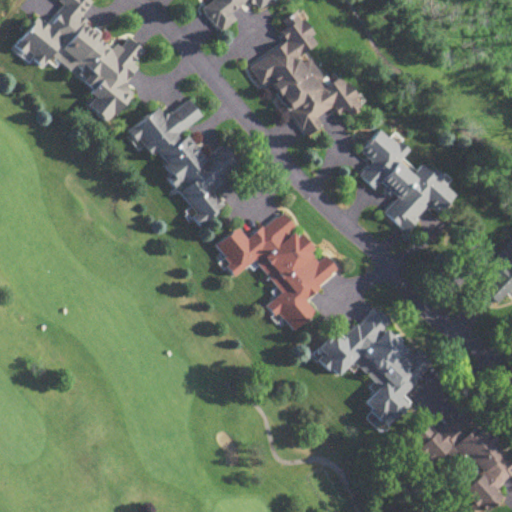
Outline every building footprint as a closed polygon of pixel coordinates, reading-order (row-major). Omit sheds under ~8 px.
[(15,48),(42,68),(50,57),(96,92),(85,107),(109,125),(133,94),(121,85),(146,54),(127,40),(118,52),(79,22),(92,4),(86,0),(60,0),(58,4),(62,8),(47,28),(36,20),(15,48)] [(211,0),(213,2),(204,8),(203,11),(220,34),(231,26),(234,12),(244,5),(259,10),(272,0),(211,0)] [(282,47),(248,68),(259,86),(270,85),(275,92),(275,93),(304,140),(317,131),(316,120),(333,109),(340,120),(348,119),(359,112),(358,104),(341,77),(329,85),(325,85),(310,61),(301,62),(301,56),(315,47),(314,41),(296,12),(279,22),(282,47)] [(193,229),(224,213),(212,189),(239,174),(225,148),(201,160),(185,130),(201,122),(191,102),(162,117),(160,112),(138,124),(193,229)] [(406,234),(427,207),(439,217),(456,194),(420,166),(415,172),(401,161),(408,153),(378,130),(359,154),(370,163),(358,179),(374,191),(379,185),(396,198),(382,215),(406,234)] [(214,247),(234,278),(256,263),(280,298),(269,305),(289,334),(316,316),(304,299),(338,276),(325,256),(318,262),(286,213),(245,241),(238,231),(214,247)] [(511,244),(505,249),(495,270),(492,272),(484,290),(493,306),(511,297),(511,244)] [(433,364),(417,350),(414,354),(385,329),(391,323),(374,308),(345,342),(334,332),(312,357),(338,379),(352,364),(379,389),(364,406),(388,428),(409,404),(403,398),(433,364)] [(457,453),(470,468),(477,482),(462,494),(467,505),(473,511),(490,511),(497,506),(492,496),(511,478),(511,453),(509,451),(503,454),(498,444),(470,411),(461,415),(451,424),(417,440),(410,446),(416,458),(424,468),(457,453)]
